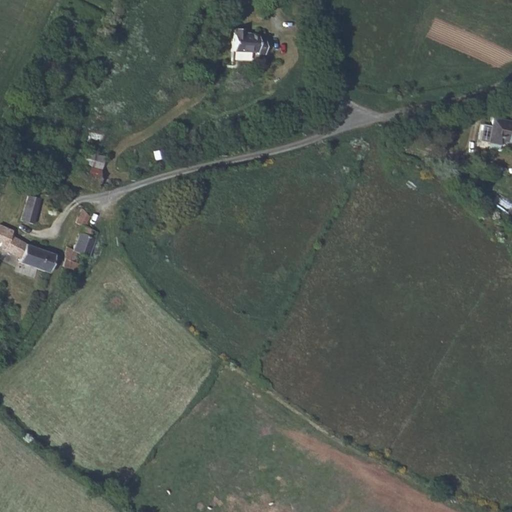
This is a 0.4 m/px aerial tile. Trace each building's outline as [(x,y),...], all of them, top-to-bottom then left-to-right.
[(228,59),(262,61),(263,37),(256,36),(257,33),(241,32),(241,26),(231,26),(228,59)] [(511,127),(495,122),(487,147),(500,151),(502,147),(511,149),(511,127)] [(68,181),(95,189),(102,158),(76,151),(68,181)] [(38,199),(26,195),(18,221),(31,224),(38,199)] [(88,218),(80,209),(72,224),(80,228),(70,250),(65,248),(63,258),(65,259),(62,266),(75,272),(79,265),(73,262),(75,253),(86,257),(98,232),(84,227),(88,218)] [(3,251),(20,259),(25,244),(10,236),(13,230),(0,224),(0,242),(0,243),(0,244),(0,246),(4,248),(3,251)] [(19,262),(49,273),(56,255),(25,244),(20,259),(19,262)]
